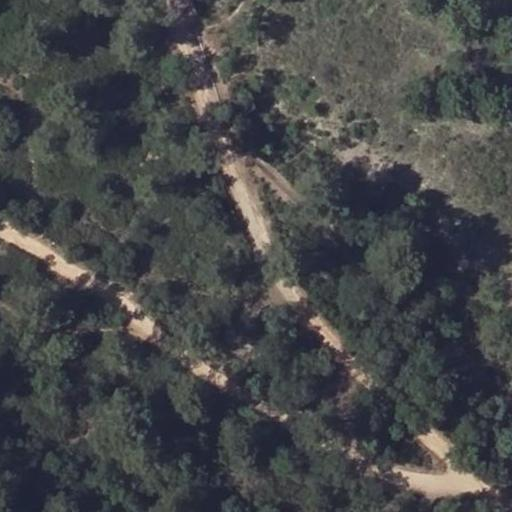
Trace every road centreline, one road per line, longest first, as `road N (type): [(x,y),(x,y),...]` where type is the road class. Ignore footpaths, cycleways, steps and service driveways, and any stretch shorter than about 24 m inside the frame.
road 1 (track): [(177,0),(223,143),(309,314),(444,454),(511,506)]
road 2 (track): [(476,511),(274,423),(167,335),(0,223)]
